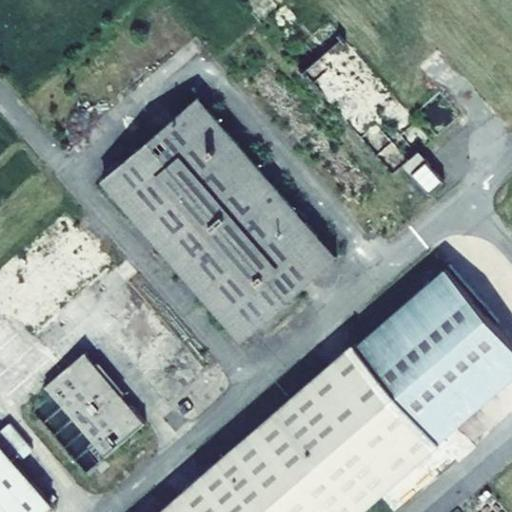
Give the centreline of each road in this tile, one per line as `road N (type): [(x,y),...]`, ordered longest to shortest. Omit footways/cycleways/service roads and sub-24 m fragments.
road 1 (unknown): [(86,184),(162,124),(231,90),(263,107),(395,264)]
road 2 (unknown): [(86,184),(259,383)]
road 3 (unknown): [(0,82),(86,184)]
